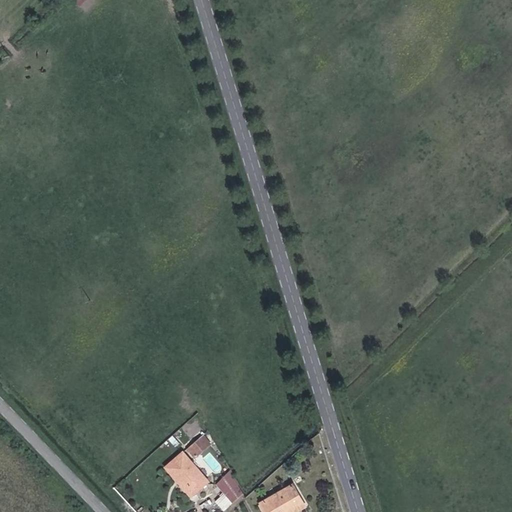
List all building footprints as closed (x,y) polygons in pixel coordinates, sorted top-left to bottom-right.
[(206,448),(200,442),(194,447),(200,453),(206,448)] [(209,451),(206,448),(200,453),(203,457),(209,451)] [(209,482),(184,453),(168,466),(193,496),(209,482)] [(226,510),(247,488),(229,469),(216,483),(224,491),(215,500),(226,510)] [(265,511),(295,511),(306,506),(296,488),(263,507),(265,511)]
